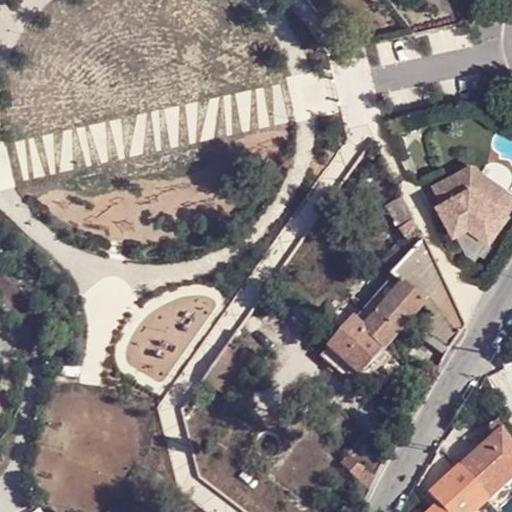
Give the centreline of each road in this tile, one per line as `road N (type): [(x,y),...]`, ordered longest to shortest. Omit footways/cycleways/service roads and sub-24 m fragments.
road 1 (residential): [(482,336),(382,133)]
road 2 (residential): [(387,511),(482,336)]
